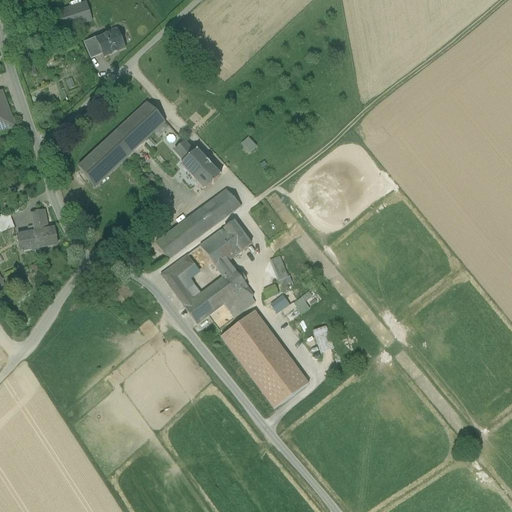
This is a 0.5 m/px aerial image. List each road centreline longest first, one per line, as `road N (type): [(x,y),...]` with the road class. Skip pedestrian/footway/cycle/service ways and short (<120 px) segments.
road 1 (unclassified): [(0,37),(63,221),(89,261),(150,286),(333,511)]
road 2 (track): [(506,0),(145,283)]
road 3 (track): [(37,150),(199,0)]
road 4 (unknown): [(126,67),(257,199)]
road 5 (track): [(0,376),(89,261)]
